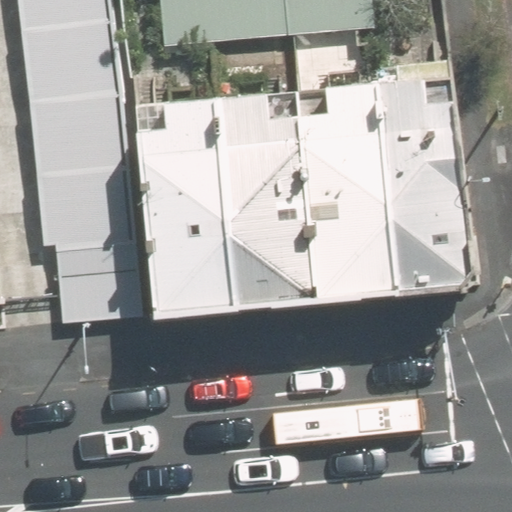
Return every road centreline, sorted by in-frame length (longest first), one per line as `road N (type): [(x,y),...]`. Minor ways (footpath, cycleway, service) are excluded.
road 1 (secondary): [(233,491),(511,462)]
road 2 (secondary): [(15,511),(233,491)]
